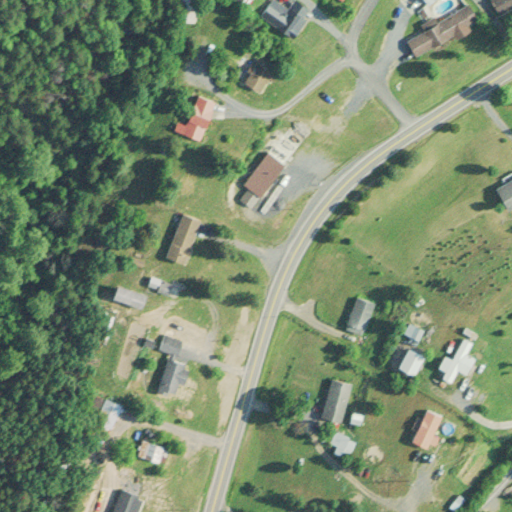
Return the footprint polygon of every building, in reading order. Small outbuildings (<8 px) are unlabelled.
[(191,24),(196,0),(178,0),(174,20),(191,24)] [(286,37),(306,11),(290,0),(271,26),(286,37)] [(511,0),(471,0),(474,6),(486,1),(491,15),(511,6),(511,0)] [(401,39),(409,55),(473,21),(465,5),(401,39)] [(254,93),(268,72),(253,61),(238,83),(254,93)] [(209,100),(189,93),(174,132),(194,140),(209,100)] [(259,149),(262,151),(240,185),(258,197),(294,143),(273,129),(259,149)] [(511,174),(490,185),(501,209),(511,204),(511,174)] [(195,218),(175,211),(159,257),(179,264),(195,218)] [(106,296),(137,309),(143,295),(112,282),(106,296)] [(341,328),(361,335),(373,304),(354,296),(341,328)] [(401,333),(409,337),(406,342),(412,345),(420,330),(406,323),(401,333)] [(155,349),(171,356),(178,341),(162,334),(155,349)] [(462,375),(470,358),(461,353),(467,342),(457,337),(437,377),(446,382),(452,370),(462,375)] [(172,398),(184,365),(164,358),(153,391),(172,398)] [(349,382),(327,377),(317,417),(339,422),(349,382)] [(92,424),(107,429),(116,404),(101,399),(92,424)] [(438,416),(422,408),(406,439),(426,450),(433,436),(429,433),(438,416)] [(327,442),(348,452),(353,441),(332,431),(327,442)] [(153,462),(159,446),(138,439),(132,456),(153,462)]
